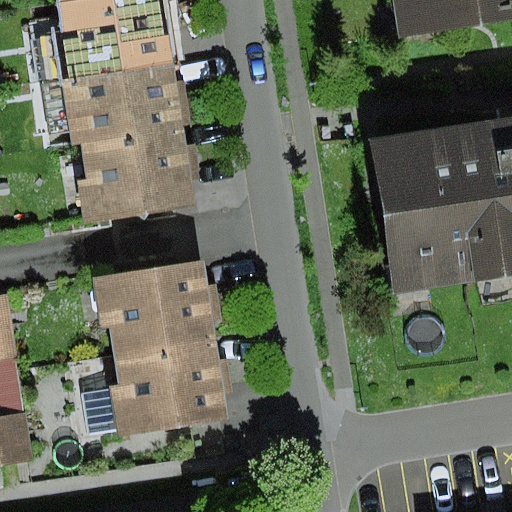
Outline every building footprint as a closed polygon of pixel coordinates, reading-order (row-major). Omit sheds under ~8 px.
[(53,28),(61,80),(171,63),(161,0),(74,0),(57,3),(60,27),(53,28)] [(511,0),(393,0),(399,39),(511,21),(511,0)] [(70,146),(79,145),(183,129),(192,128),(185,82),(174,84),(171,63),(61,80),(70,146)] [(511,116),(367,138),(390,296),(511,277),(511,116)] [(148,215),(197,207),(193,181),(199,180),(194,146),(186,148),(183,129),(79,145),(84,181),(77,182),(84,224),(137,216),(144,221),(148,215)] [(204,261),(91,278),(99,329),(110,327),(114,355),(215,340),(213,328),(223,322),(217,285),(208,287),(204,261)] [(6,296),(0,297),(0,360),(16,358),(6,296)] [(215,340),(114,355),(118,384),(107,385),(108,391),(80,395),(87,437),(117,432),(118,437),(227,421),(223,394),(232,393),(227,360),(218,362),(215,340)] [(16,358),(0,360),(0,418),(25,415),(16,358)] [(0,418),(0,466),(32,462),(25,415),(0,418)]
